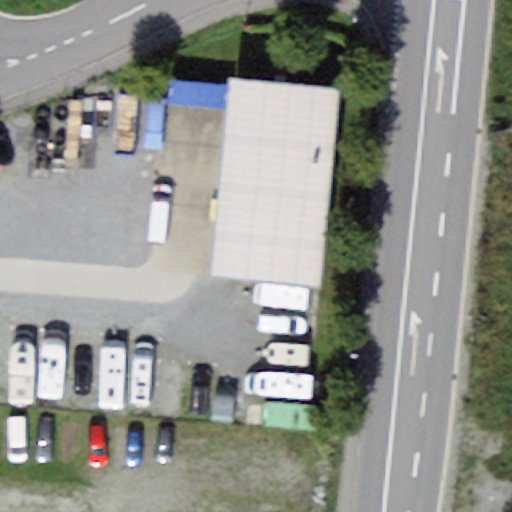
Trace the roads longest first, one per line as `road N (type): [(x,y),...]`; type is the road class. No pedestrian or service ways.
road 1 (primary): [(436,0),(391,511)]
road 2 (residential): [(0,67),(185,0)]
